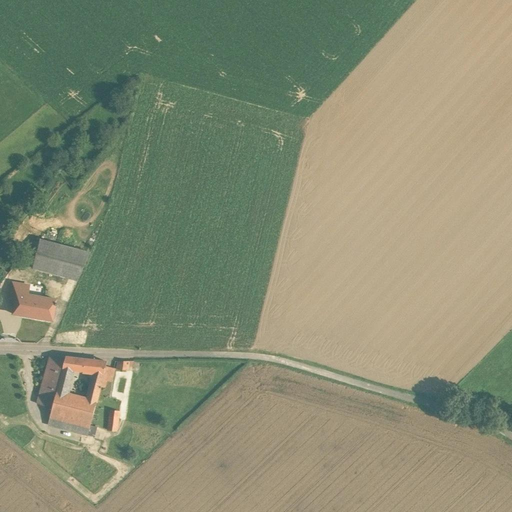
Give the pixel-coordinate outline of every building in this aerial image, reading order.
[(69,175),(74,169),(69,164),(64,170),(69,175)] [(39,240),(32,269),(66,278),(77,281),(90,253),(39,240)] [(16,300),(14,314),(53,321),(56,300),(29,295),(31,286),(13,283),(9,299),(16,300)] [(0,304),(5,306),(11,286),(2,284),(0,292),(0,342),(2,342),(2,326),(0,326),(0,304)] [(114,369),(106,367),(107,362),(65,358),(64,361),(50,357),(49,357),(36,403),(53,408),(49,425),(95,436),(97,427),(92,426),(101,387),(104,387),(106,380),(110,381),(114,369)] [(128,371),(128,367),(133,367),(133,361),(118,362),(116,370),(128,371)] [(117,432),(119,412),(111,411),(108,430),(117,432)]
